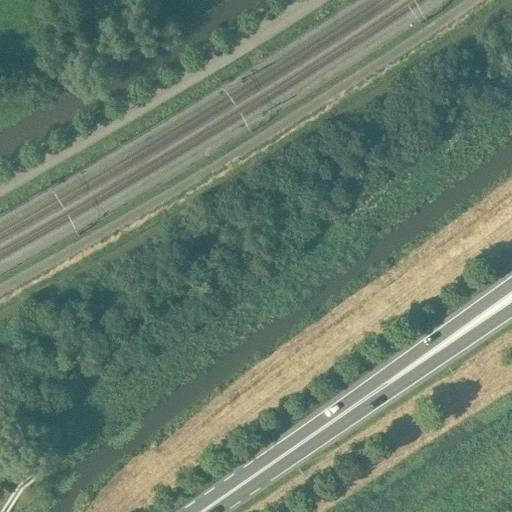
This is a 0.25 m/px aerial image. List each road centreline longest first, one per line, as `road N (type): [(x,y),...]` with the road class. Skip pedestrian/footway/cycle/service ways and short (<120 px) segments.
road 1 (unclassified): [(0,185),(311,0)]
road 2 (primary): [(195,511),(356,402)]
road 3 (primary): [(511,285),(356,402)]
road 4 (primary): [(356,402),(511,302)]
